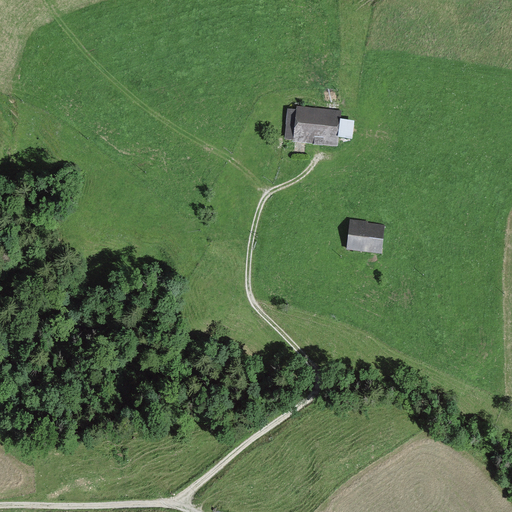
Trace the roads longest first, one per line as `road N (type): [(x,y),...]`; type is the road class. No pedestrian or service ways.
road 1 (track): [(0,503),(170,501),(310,398),(315,367),(256,303),(248,273),(266,192),(314,159)]
road 2 (track): [(47,0),(107,74),(250,172),(266,192)]
